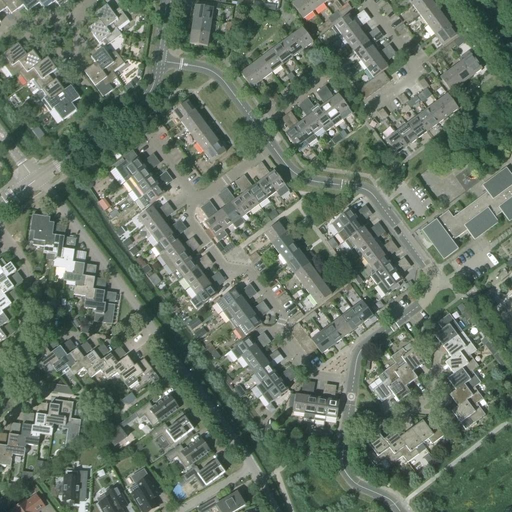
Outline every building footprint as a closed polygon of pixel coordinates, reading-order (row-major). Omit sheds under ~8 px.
[(1,0),(7,7),(12,14),(23,5),(19,0),(1,0)] [(19,0),(23,5),(28,12),(39,3),(37,0),(19,0)] [(37,0),(39,3),(44,9),(56,1),(56,0),(55,0),(37,0)] [(313,12),(304,0),(299,0),(292,5),(302,19),(313,12)] [(319,0),(304,0),(313,12),(323,4),(319,0)] [(419,0),(412,6),(419,16),(434,5),(430,0),(419,0)] [(96,14),(100,20),(101,20),(107,28),(113,23),(117,28),(118,28),(129,20),(120,8),(113,13),(107,5),(96,14)] [(419,16),(427,26),(442,15),(434,5),(419,16)] [(195,6),(194,19),(211,21),(213,8),(195,6)] [(349,6),(343,10),(346,14),(352,9),(349,6)] [(427,26),(435,36),(449,25),(442,15),(427,26)] [(334,26),(341,36),(359,22),(356,19),(353,21),(349,16),(334,26)] [(194,19),(192,31),(209,34),(211,21),(194,19)] [(101,20),(100,20),(89,29),(100,43),(103,41),(107,46),(122,34),(118,28),(117,28),(113,23),(107,28),(101,20)] [(329,21),(323,25),(326,29),(332,24),(329,21)] [(341,36),(347,44),(362,33),(358,28),(361,26),(359,22),(341,36)] [(449,25),(435,36),(443,47),(457,36),(449,25)] [(302,29),(292,36),(303,50),(313,43),(302,29)] [(209,34),(192,31),(190,44),(207,47),(209,34)] [(347,44),(354,53),(371,40),(369,37),(366,39),(362,33),(347,44)] [(292,36),(282,43),(292,58),(303,50),(292,36)] [(354,53),(360,62),(375,51),(371,45),(374,43),(371,40),(354,53)] [(282,43),(272,51),(282,65),(292,58),(282,43)] [(0,59),(13,76),(19,72),(24,68),(19,61),(27,55),(19,44),(0,57),(0,59)] [(452,49),(449,45),(444,50),(446,53),(452,49)] [(92,57),(97,63),(103,71),(109,66),(113,72),(114,71),(125,63),(116,51),(110,56),(104,48),(92,57)] [(19,72),(28,83),(34,78),(40,74),(35,68),(43,62),(34,50),(27,55),(19,61),(24,68),(19,72)] [(272,51),(261,58),(272,73),(282,65),(272,51)] [(360,62),(366,70),(384,57),(382,54),(379,56),(375,51),(360,62)] [(472,77),(483,69),(470,51),(459,59),(462,62),(472,77)] [(34,78),(42,90),(54,81),(49,74),(57,69),(49,57),(43,62),(35,68),(40,74),(34,78)] [(366,70),(373,79),(378,76),(383,72),(388,69),(383,63),(387,60),(384,57),(366,70)] [(261,58),(251,66),(262,80),(272,73),(261,58)] [(462,62),(452,70),(462,84),(472,77),(462,62)] [(97,63),(85,72),(104,97),(114,89),(110,84),(118,78),(114,71),(113,72),(109,66),(103,71),(97,63)] [(262,80),(251,66),(241,74),(252,88),(262,80)] [(462,84),(452,70),(441,78),(451,92),(462,84)] [(378,76),(385,85),(390,82),(383,72),(378,76)] [(373,80),(380,89),(385,85),(378,76),(373,79),(373,80)] [(42,100),(51,112),(57,107),(62,103),(57,96),(65,90),(57,79),(54,81),(42,90),(47,96),(42,100)] [(373,80),(368,83),(375,93),(380,89),(373,80)] [(368,83),(363,87),(370,97),(375,93),(368,83)] [(128,84),(126,87),(126,90),(129,92),(132,91),(133,90),(134,89),(133,86),(131,84),(128,84)] [(81,98),(72,86),(65,90),(57,96),(62,103),(57,107),(66,119),(78,110),(73,104),(81,98)] [(370,97),(363,87),(358,91),(365,100),(370,97)] [(329,96),(326,98),(339,116),(348,110),(338,95),(332,100),(329,96)] [(448,95),(438,102),(449,117),(459,110),(448,95)] [(326,104),(320,109),(334,127),(342,120),(339,116),(326,98),(323,101),(326,104)] [(174,112),(181,122),(196,112),(188,101),(180,107),(174,112)] [(27,102),(18,109),(22,114),(31,108),(27,102)] [(438,102),(427,110),(438,125),(449,117),(438,102)] [(178,103),(171,108),(174,112),(180,107),(178,103)] [(326,133),(334,127),(320,109),(317,105),(309,111),(322,129),(323,129),(326,133)] [(427,110),(417,117),(428,132),(438,125),(427,110)] [(309,117),(303,121),(313,136),(322,129),(309,111),(306,113),(309,117)] [(181,122),(189,132),(203,122),(196,112),(181,122)] [(289,123),(296,117),(291,112),(284,118),(289,123)] [(417,117),(407,125),(418,140),(428,132),(417,117)] [(295,122),(291,124),(305,142),(308,145),(316,139),(313,136),(303,121),(297,125),(295,122)] [(152,128),(154,131),(161,125),(159,122),(152,128)] [(189,132),(196,142),(211,132),(203,122),(189,132)] [(299,153),(308,146),(305,142),(291,124),(289,126),(291,130),(285,134),(296,148),(299,153)] [(407,125),(397,133),(408,147),(418,140),(407,125)] [(196,142),(204,153),(218,142),(211,132),(196,142)] [(39,140),(40,141),(45,136),(43,133),(37,137),(38,139),(39,140)] [(408,147),(397,133),(387,140),(398,155),(408,147)] [(218,142),(204,153),(212,163),(226,153),(218,142)] [(116,168),(126,182),(149,165),(146,162),(143,165),(138,159),(129,166),(125,161),(116,168)] [(126,182),(132,191),(152,177),(147,171),(151,168),(149,165),(126,182)] [(468,230),(475,240),(499,222),(495,218),(503,212),(510,222),(511,220),(511,176),(506,168),(483,186),(489,195),(478,203),(476,201),(462,212),(464,214),(455,220),(449,211),(423,231),(445,260),(459,249),(453,242),(468,230)] [(266,172),(263,175),(276,193),(276,192),(280,198),(289,192),(288,189),(291,187),(287,183),(284,185),(281,181),(284,178),(279,172),(276,174),(274,172),(269,176),(266,172)] [(262,180),(257,185),(267,199),(276,193),(263,175),(260,177),(262,180)] [(132,191),(139,200),(162,183),(159,179),(156,182),(152,177),(132,191)] [(162,183),(139,200),(145,208),(146,208),(150,205),(165,195),(160,188),(164,186),(162,183)] [(249,185),(245,188),(258,205),(267,199),(257,185),(251,189),(249,185)] [(245,193),(239,197),(250,212),(258,205),(245,188),(243,190),(245,193)] [(232,198),(228,201),(245,223),(250,220),(246,215),(250,212),(239,197),(234,201),(232,198)] [(228,206),(222,210),(232,224),(237,229),(245,223),(228,201),(225,203),(228,206)] [(138,218),(145,227),(163,214),(160,211),(156,213),(152,208),(138,218)] [(211,213),(224,231),(232,224),(222,210),(216,214),(214,211),(211,213)] [(337,221),(343,230),(361,217),(358,213),(355,216),(351,210),(337,221)] [(109,216),(112,219),(118,215),(115,211),(109,216)] [(211,219),(204,223),(218,242),(227,236),(224,231),(211,213),(208,215),(211,219)] [(145,227),(151,236),(165,225),(161,220),(165,217),(163,214),(145,227)] [(50,223),(51,218),(33,216),(30,235),(35,236),(36,231),(44,233),(45,222),(50,223)] [(338,233),(345,242),(364,228),(360,222),(363,220),(361,217),(343,230),(338,233)] [(53,235),(55,224),(50,223),(45,222),(44,233),(36,231),(35,236),(34,241),(46,242),(45,246),(54,247),(55,236),(53,235)] [(265,234),(272,244),(286,234),(279,223),(265,234)] [(151,236),(157,244),(175,231),(173,229),(170,231),(165,225),(151,236)] [(122,228),(116,232),(119,237),(126,233),(122,228)] [(351,251),(356,247),(374,234),(372,231),(368,233),(364,228),(345,242),(351,251)] [(157,244),(164,253),(178,243),(174,237),(178,234),(175,231),(157,244)] [(272,244),(280,254),(294,244),(286,234),(272,244)] [(356,247),(363,256),(380,243),(374,234),(356,247)] [(46,260),(55,261),(55,259),(63,260),(65,249),(63,249),(64,237),(55,236),(54,247),(45,246),(44,254),(47,255),(46,260)] [(129,238),(123,243),(127,248),(131,245),(133,243),(129,238)] [(333,250),(339,246),(333,238),(327,242),(328,244),(333,250)] [(160,256),(166,265),(188,248),(186,245),(182,248),(178,243),(164,253),(160,256)] [(369,264),(387,251),(380,243),(363,256),(359,259),(365,267),(369,264)] [(280,254),(287,264),(301,254),(294,244),(280,254)] [(134,248),(130,252),(133,256),(138,253),(139,252),(136,247),(134,248)] [(172,274),(177,270),(191,260),(187,255),(191,252),(188,248),(166,265),(172,274)] [(66,270),(65,273),(73,274),(75,263),(72,263),(74,251),(65,249),(63,260),(55,259),(55,261),(54,268),(66,270)] [(369,264),(376,273),(390,263),(386,257),(389,254),(387,251),(369,264)] [(287,264),(295,274),(309,264),(301,254),(287,264)] [(0,285),(8,280),(7,278),(17,271),(11,263),(7,266),(2,259),(0,260),(0,285)] [(195,266),(191,260),(177,270),(172,274),(171,275),(177,284),(183,279),(201,266),(199,263),(195,266)] [(76,283),(76,286),(83,288),(85,277),(83,276),(84,264),(75,263),(73,274),(65,273),(64,281),(76,283)] [(371,277),(377,285),(400,269),(397,265),(394,268),(390,263),(376,273),(371,277)] [(295,274),(303,284),(317,274),(309,264),(295,274)] [(183,279),(190,288),(204,277),(200,272),(203,269),(201,266),(183,279)] [(400,269),(377,285),(386,297),(400,286),(398,284),(403,281),(399,274),(402,272),(400,269)] [(18,271),(9,278),(15,287),(24,280),(18,271)] [(303,284),(310,295),(324,284),(317,274),(303,284)] [(86,297),(85,300),(94,301),(95,290),(93,289),(95,278),(85,277),(83,288),(76,286),(74,295),(86,297)] [(190,288),(196,297),(214,283),(211,280),(208,283),(204,277),(190,288)] [(0,301),(6,297),(5,295),(14,287),(8,280),(0,285),(0,301)] [(410,281),(404,286),(407,290),(414,286),(410,281)] [(214,283),(196,297),(203,306),(217,295),(213,289),(216,286),(214,283)] [(324,284),(310,295),(318,305),(332,295),(324,284)] [(240,295),(235,289),(216,303),(223,312),(246,295),(243,292),(240,295)] [(103,303),(105,291),(95,290),(94,301),(85,300),(84,309),(96,310),(96,314),(102,315),(105,315),(105,312),(107,304),(103,303)] [(340,293),(330,300),(332,304),(342,296),(340,293)] [(494,308),(499,304),(492,294),(487,298),(494,308)] [(230,321),(249,307),(245,301),(248,299),(246,295),(223,312),(230,321)] [(0,316),(4,314),(2,311),(12,304),(6,297),(0,301),(0,316)] [(45,312),(46,304),(32,302),(31,310),(45,312)] [(363,302),(352,310),(363,324),(373,316),(363,302)] [(113,325),(116,305),(107,304),(105,312),(105,315),(102,315),(96,314),(95,322),(113,325)] [(253,312),(249,307),(230,321),(236,330),(259,313),(256,310),(253,312)] [(352,310),(342,317),(353,331),(363,324),(352,310)] [(259,313),(236,330),(243,339),(262,324),(257,318),(261,316),(259,313)] [(294,318),(296,321),(304,316),(301,313),(294,318)] [(0,330),(1,330),(0,328),(9,321),(4,314),(0,316),(0,330)] [(435,336),(443,347),(463,332),(450,314),(438,323),(443,330),(435,336)] [(342,317),(332,325),(343,339),(353,331),(342,317)] [(467,320),(470,325),(475,321),(472,317),(467,320)] [(73,322),(77,328),(81,326),(77,319),(73,322)] [(190,324),(188,325),(189,327),(192,331),(197,327),(193,322),(190,324)] [(289,331),(293,336),(303,328),(299,323),(289,331)] [(332,325),(322,332),(333,346),(343,339),(332,325)] [(293,336),(297,341),(307,333),(303,328),(293,336)] [(312,340),(314,343),(318,348),(322,354),(333,346),(322,332),(312,340)] [(443,347),(452,358),(460,352),(465,359),(470,355),(476,350),(463,332),(443,347)] [(297,341),(300,346),(308,340),(310,338),(307,333),(297,341)] [(231,351),(237,360),(259,344),(257,341),(253,343),(249,338),(231,351)] [(300,346),(304,351),(314,343),(312,340),(310,338),(308,340),(300,346)] [(485,344),(488,349),(493,345),(489,340),(485,344)] [(314,343),(304,351),(308,356),(318,348),(314,343)] [(50,363),(53,366),(60,361),(52,352),(51,354),(44,344),(36,350),(42,358),(35,364),(40,371),(50,363)] [(102,359),(111,353),(105,344),(96,350),(102,359)] [(247,367),(248,366),(262,355),(258,349),(262,347),(259,344),(237,360),(238,360),(240,361),(239,363),(242,367),(243,367),(245,368),(247,367)] [(391,358),(396,364),(400,369),(407,364),(413,372),(424,363),(410,344),(391,358)] [(61,377),(70,370),(69,369),(76,364),(69,355),(67,356),(60,346),(52,352),(60,361),(53,366),(61,377)] [(84,368),(86,371),(93,366),(86,357),(84,358),(77,349),(69,355),(76,364),(69,369),(70,370),(74,376),(84,368)] [(101,371),(103,374),(110,369),(103,360),(101,361),(94,351),(86,357),(93,366),(86,371),(91,378),(101,371)] [(216,351),(212,354),(216,360),(221,357),(216,351)] [(445,363),(454,375),(462,369),(467,375),(472,372),(479,367),(470,355),(465,359),(460,352),(452,358),(445,363)] [(117,374),(119,376),(126,371),(120,362),(118,363),(111,354),(103,360),(110,369),(103,374),(108,381),(117,374)] [(248,366),(255,374),(272,361),(270,358),(267,361),(262,355),(248,366)] [(134,376),(137,379),(143,374),(145,376),(153,370),(144,359),(135,366),(127,356),(120,362),(126,371),(119,376),(125,383),(134,376)] [(251,390),(251,391),(275,372),(271,367),(275,364),(272,361),(255,374),(261,383),(251,390)] [(396,364),(385,372),(393,384),(400,379),(406,387),(417,378),(413,372),(407,364),(400,369),(396,364)] [(448,379),(456,391),(464,385),(469,391),(474,387),(480,383),(472,372),(467,375),(462,369),(454,375),(448,379)] [(251,391),(257,399),(285,378),(283,375),(279,378),(275,372),(251,391)] [(393,384),(385,372),(378,377),(383,383),(373,391),(382,403),(393,394),(399,402),(411,393),(406,387),(400,379),(393,384)] [(285,378),(257,399),(258,400),(263,396),(269,404),(288,390),(284,384),(287,382),(285,378)] [(324,393),(336,395),(337,385),(326,384),(324,393)] [(450,395),(458,406),(466,401),(471,407),(476,403),(483,399),(474,387),(469,391),(464,385),(456,391),(450,395)] [(74,395),(68,387),(58,386),(57,394),(73,396),(74,395)] [(241,390),(236,393),(240,399),(245,395),(241,390)] [(303,395),(295,394),(293,413),(304,414),(307,392),(303,392),(303,395)] [(312,393),(307,392),(304,414),(303,419),(314,421),(314,420),(317,398),(311,397),(312,393)] [(118,395),(114,402),(124,403),(122,401),(118,395)] [(134,401),(130,395),(122,401),(124,403),(125,404),(129,405),(134,401)] [(314,420),(325,422),(325,418),(329,396),(325,395),(325,399),(317,398),(314,420)] [(329,396),(325,418),(337,419),(340,402),(332,400),(333,396),(329,396)] [(178,409),(170,397),(154,409),(149,403),(135,414),(139,420),(144,416),(153,427),(178,409)] [(0,417),(15,407),(9,399),(0,406),(0,417)] [(71,423),(74,403),(56,400),(55,405),(60,405),(59,416),(67,417),(67,422),(71,423)] [(466,401),(458,406),(452,411),(465,429),(485,415),(476,403),(471,407),(466,401)] [(67,417),(59,416),(60,405),(55,405),(51,404),(49,416),(46,416),(44,427),(53,428),(54,425),(66,427),(67,422),(67,417)] [(35,426),(33,426),(31,437),(40,438),(40,435),(52,437),(53,428),(44,427),(46,416),(37,414),(35,426)] [(162,435),(170,447),(194,430),(185,418),(169,429),(165,424),(150,435),(154,441),(162,435)] [(423,421),(411,429),(422,444),(428,439),(432,445),(444,436),(435,424),(429,429),(423,421)] [(21,436),(19,436),(17,447),(26,448),(27,445),(39,447),(40,438),(31,437),(33,426),(23,424),(21,436)] [(106,435),(115,448),(128,438),(119,425),(106,435)] [(411,429),(400,438),(406,446),(399,451),(403,456),(408,463),(426,449),(422,444),(411,429)] [(395,431),(384,440),(383,440),(390,448),(383,453),(387,458),(387,459),(391,465),(403,456),(399,451),(406,446),(400,438),(395,431)] [(8,446),(6,446),(4,457),(13,458),(13,455),(25,457),(26,448),(17,447),(19,436),(10,434),(8,446)] [(383,440),(384,440),(379,434),(367,443),(373,450),(367,455),(375,467),(387,459),(387,458),(383,453),(390,448),(383,440)] [(186,469),(210,452),(201,438),(184,451),(180,446),(166,457),(170,463),(178,458),(186,469)] [(100,448),(105,445),(101,440),(96,443),(100,448)] [(0,465),(11,467),(13,458),(4,457),(6,446),(0,445),(0,465)] [(37,461),(35,474),(47,465),(47,463),(37,461)] [(181,478),(186,484),(194,478),(203,489),(225,473),(217,461),(200,473),(196,467),(181,478)] [(133,494),(132,495),(142,511),(149,511),(159,507),(151,494),(157,491),(149,478),(144,470),(137,475),(142,482),(130,489),(133,494)] [(60,493),(64,494),(63,501),(71,501),(70,504),(78,505),(79,494),(80,492),(86,492),(87,478),(78,477),(78,473),(67,472),(67,477),(65,477),(64,486),(61,486),(60,493)] [(15,490),(13,485),(8,484),(7,496),(8,495),(15,490)] [(99,504),(103,511),(122,511),(119,505),(124,502),(117,488),(105,494),(108,500),(99,504)] [(207,511),(216,507),(218,511),(234,511),(245,506),(237,493),(220,504),(217,498),(197,509),(199,511),(207,511)] [(36,511),(37,511),(44,507),(36,496),(27,503),(25,501),(12,511),(36,511)]
